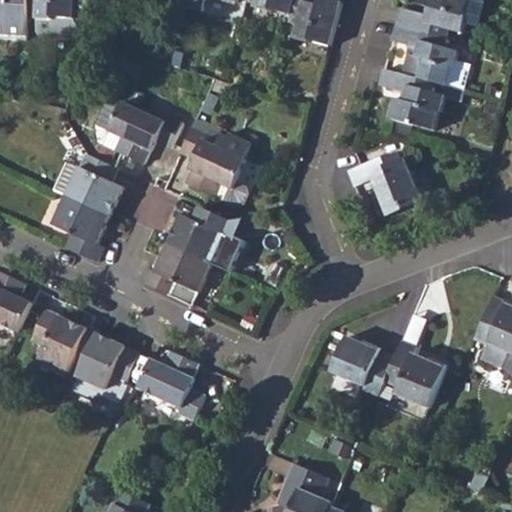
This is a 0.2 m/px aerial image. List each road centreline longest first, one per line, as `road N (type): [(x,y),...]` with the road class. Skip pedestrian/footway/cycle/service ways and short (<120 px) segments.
road 1 (residential): [(359,283),(315,193),(368,0)]
road 2 (residential): [(115,289),(280,367)]
road 3 (residential): [(359,283),(511,225)]
road 4 (residential): [(230,511),(280,367)]
road 5 (residential): [(0,237),(115,289)]
road 6 (residential): [(280,367),(312,306),(359,283)]
